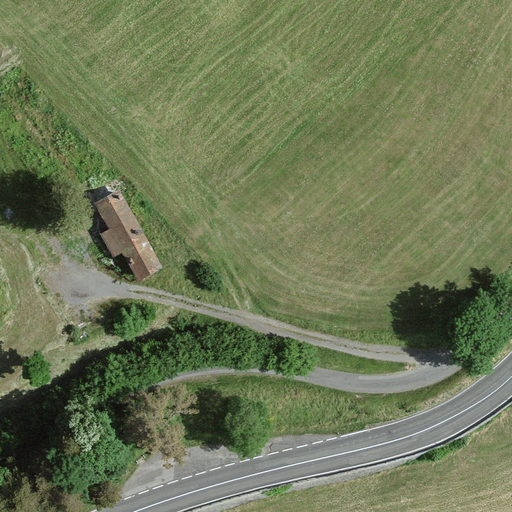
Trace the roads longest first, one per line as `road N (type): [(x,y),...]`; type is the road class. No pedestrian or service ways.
road 1 (unclassified): [(511,316),(462,360),(406,386),(351,386),(238,365),(182,372),(0,459)]
road 2 (primary): [(511,377),(429,431),(135,511)]
